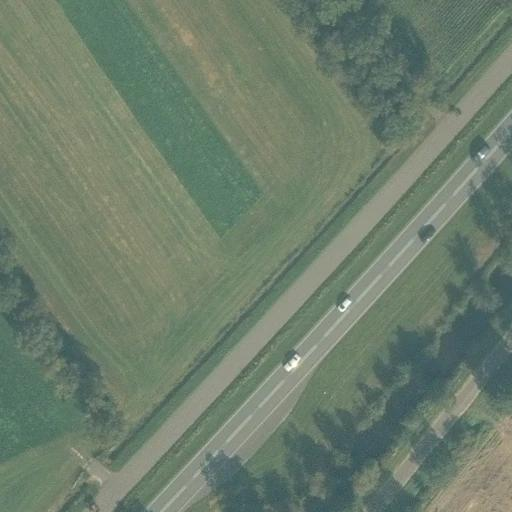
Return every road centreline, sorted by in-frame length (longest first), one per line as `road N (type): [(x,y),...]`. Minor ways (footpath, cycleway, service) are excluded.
road 1 (unclassified): [(95,511),(511,57)]
road 2 (trunk): [(162,511),(511,129)]
road 3 (unclassified): [(373,511),(511,339)]
